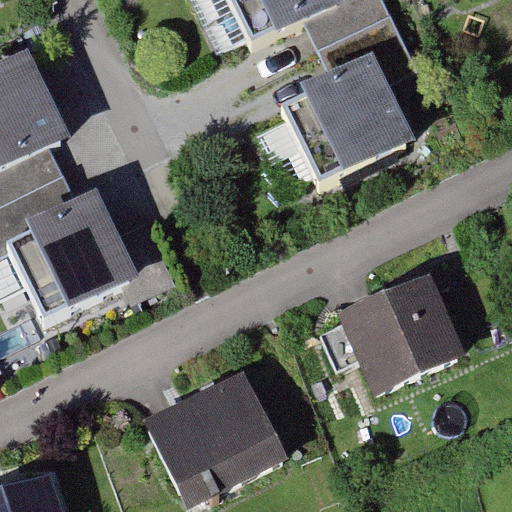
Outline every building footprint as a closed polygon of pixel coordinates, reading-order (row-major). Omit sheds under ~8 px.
[(233,0),(260,52),(305,30),(333,87),(299,104),(344,192),(417,156),(387,97),(421,80),(380,0),(233,0)] [(33,70),(0,86),(0,261),(23,250),(65,335),(146,295),(33,70)] [(434,294),(343,333),(377,409),(468,370),(434,294)] [(246,387),(151,434),(189,511),(215,511),(289,476),(246,387)] [(60,511),(53,491),(0,507),(0,511),(60,511)]
